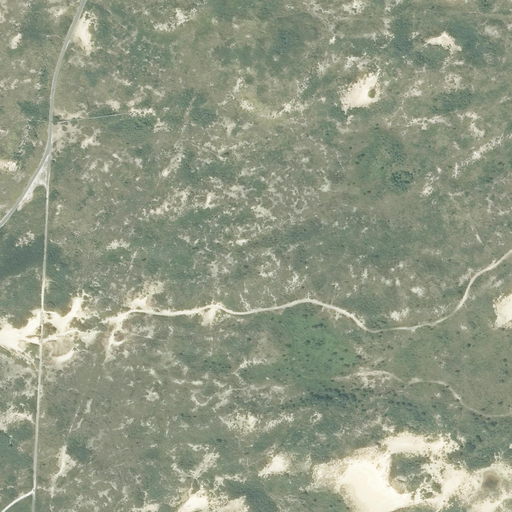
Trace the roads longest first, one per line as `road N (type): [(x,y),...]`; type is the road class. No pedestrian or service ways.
road 1 (unknown): [(107,321),(137,310),(210,306),(236,313),(305,300),(372,331),(419,326),(450,315),(474,277),(511,250)]
road 2 (track): [(32,511),(48,147)]
